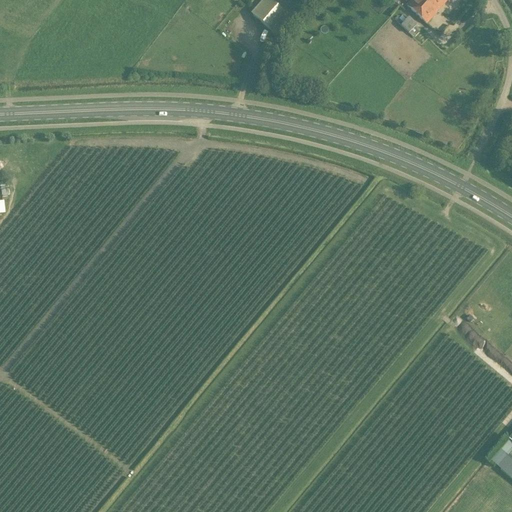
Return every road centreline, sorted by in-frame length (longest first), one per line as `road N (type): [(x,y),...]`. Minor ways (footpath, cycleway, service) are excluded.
road 1 (primary): [(511,217),(390,154),(260,120),(178,108),(0,116)]
road 2 (unclassified): [(474,159),(511,65),(493,0)]
